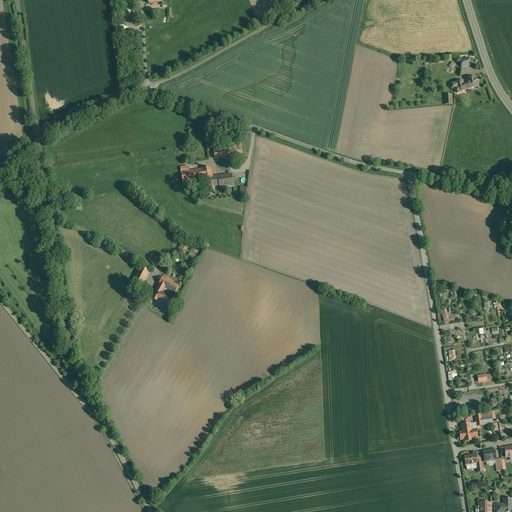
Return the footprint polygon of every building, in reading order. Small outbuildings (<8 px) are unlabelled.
[(468,58),(460,60),(462,67),(471,65),(468,58)] [(474,76),(466,79),(467,83),(463,84),(462,80),(454,83),(457,93),(477,86),(474,76)] [(228,146),(213,149),(215,158),(230,155),(228,146)] [(211,167),(201,169),(181,172),(184,189),(191,188),(190,182),(203,180),(205,192),(214,190),(214,186),(212,177),(211,167)] [(231,174),(212,177),(214,186),(219,185),(220,187),(233,185),(231,174)] [(184,243),(181,250),(187,252),(189,245),(184,243)] [(150,272),(141,267),(134,281),(142,286),(150,272)] [(179,286),(163,277),(154,293),(161,297),(164,291),(165,288),(175,293),(179,286)] [(142,286),(134,281),(131,285),(140,290),(142,286)] [(144,295),(132,289),(128,296),(140,302),(144,295)] [(164,291),(161,297),(154,293),(151,298),(167,307),(173,297),(164,291)] [(482,418),(475,419),(477,426),(493,424),(492,416),(482,418)] [(471,431),(470,424),(461,425),(462,432),(460,433),(461,440),(464,440),(464,442),(468,442),(469,442),(471,442),(472,441),(473,441),(472,438),(477,437),(476,430),(471,431)] [(494,450),(488,451),(483,452),(484,462),(496,460),(494,450)] [(476,455),(464,457),(466,465),(470,465),(473,464),(476,464),(477,463),(477,462),(476,455)] [(511,499),(504,499),(505,499),(505,505),(497,505),(496,511),(511,511),(511,504),(511,499)] [(488,504),(479,503),(479,508),(481,508),(480,511),(489,511),(491,511),(491,507),(488,507),(488,504)]
